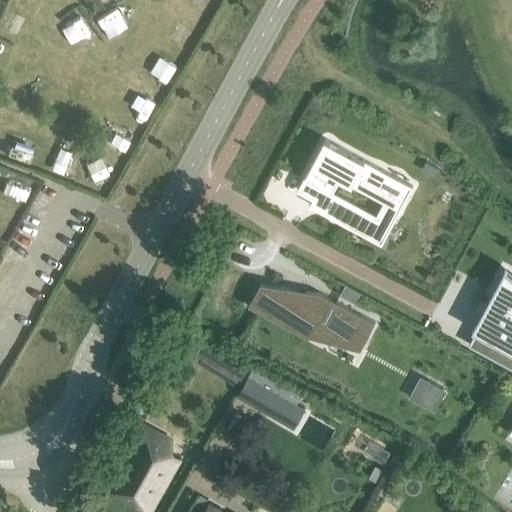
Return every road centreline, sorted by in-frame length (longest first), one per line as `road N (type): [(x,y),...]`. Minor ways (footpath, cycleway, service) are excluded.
road 1 (tertiary): [(32,460),(50,449),(72,409),(99,336),(186,175)]
road 2 (residential): [(430,308),(186,175)]
road 3 (tertiary): [(186,175),(277,6)]
